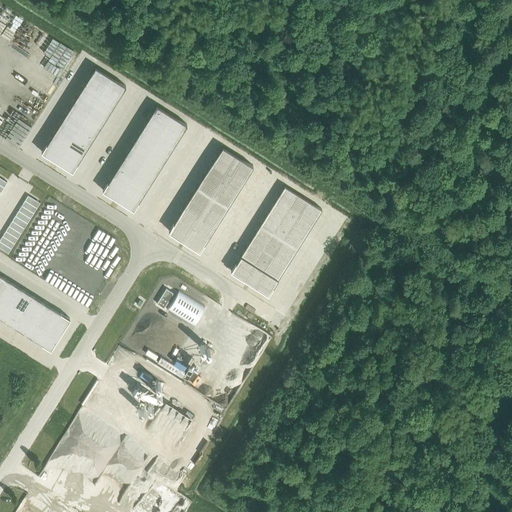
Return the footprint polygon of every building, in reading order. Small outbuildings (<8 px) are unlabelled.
[(56,65),(50,75),(59,80),(65,70),(56,65)] [(72,171),(125,86),(95,66),(41,152),(72,171)] [(47,90),(41,87),(37,96),(42,99),(47,90)] [(38,102),(32,99),(27,96),(22,105),(33,111),(38,102)] [(0,116),(24,132),(30,122),(2,104),(0,106),(0,116)] [(133,209),(186,124),(156,105),(102,190),(133,209)] [(222,146),(168,232),(199,251),(253,166),(222,146)] [(284,185),(230,271),(268,294),(321,209),(284,185)] [(24,200),(36,208),(40,203),(28,195),(24,200)] [(24,200),(21,205),(33,213),(36,208),(24,200)] [(18,210),(30,218),(33,213),(21,205),(18,210)] [(18,210),(15,215),(27,223),(30,218),(18,210)] [(15,215),(12,220),(24,228),(27,223),(15,215)] [(8,226),(20,233),(24,228),(12,220),(8,226)] [(17,238),(20,233),(8,226),(5,231),(17,238)] [(2,236),(14,243),(17,238),(5,231),(2,236)] [(14,243),(2,236),(0,239),(0,241),(11,248),(14,243)] [(11,248),(0,241),(0,248),(8,253),(11,248)] [(3,277),(0,282),(0,296),(4,298),(13,283),(3,277)] [(13,283),(4,298),(13,305),(23,289),(13,283)] [(173,293),(166,288),(156,303),(163,308),(173,293)] [(23,311),(33,295),(23,289),(13,305),(23,311)] [(179,290),(167,310),(193,326),(205,307),(179,290)] [(43,302),(33,295),(23,311),(33,317),(43,302)] [(0,317),(4,320),(13,305),(4,298),(0,304),(0,317)] [(43,323),(52,308),(43,302),(33,317),(43,323)] [(23,311),(13,305),(4,320),(14,326),(23,311)] [(43,323),(60,334),(69,318),(52,308),(43,323)] [(23,311),(14,326),(23,332),(33,317),(23,311)] [(43,323),(33,317),(23,332),(33,338),(43,323)] [(50,349),(60,334),(43,323),(33,338),(50,349)] [(134,501),(146,482),(133,473),(123,488),(130,493),(128,497),(134,501)]
